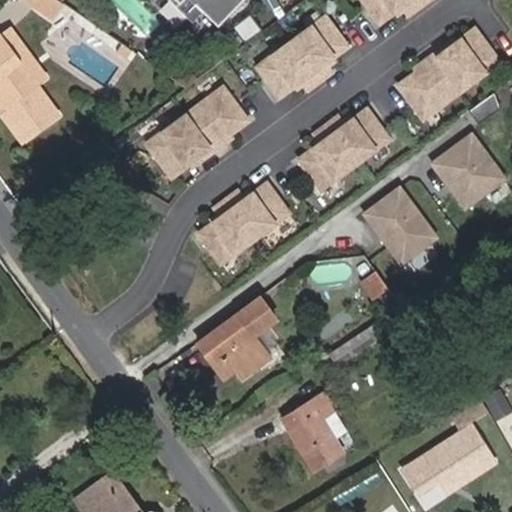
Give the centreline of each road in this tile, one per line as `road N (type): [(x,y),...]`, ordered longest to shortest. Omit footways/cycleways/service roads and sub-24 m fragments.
road 1 (residential): [(466,0),(194,201),(150,286),(92,338)]
road 2 (residential): [(218,511),(92,338)]
road 3 (residential): [(92,338),(0,208)]
